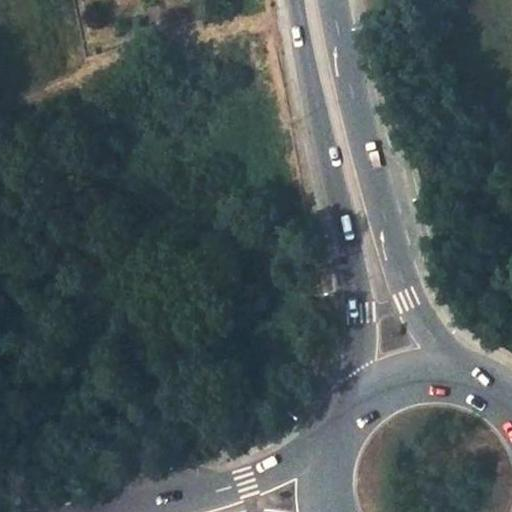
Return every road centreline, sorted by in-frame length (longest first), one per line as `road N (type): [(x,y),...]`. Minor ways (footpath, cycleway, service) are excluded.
road 1 (primary): [(295,0),(353,253),(370,393)]
road 2 (primary): [(449,373),(407,294),(333,0)]
road 3 (primary): [(339,427),(245,483),(120,511)]
